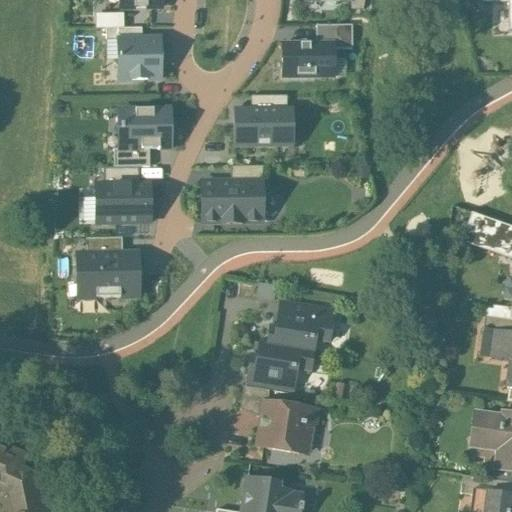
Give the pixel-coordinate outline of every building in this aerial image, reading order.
[(120,0),(120,10),(160,9),(160,0),(120,0)] [(352,0),(353,4),(350,4),(350,11),(362,11),(364,0),(352,0)] [(280,43),(281,82),(334,80),(334,42),(280,43)] [(160,43),(121,44),(122,80),(160,79),(160,43)] [(286,109),(286,97),(250,98),(250,110),(286,109)] [(286,109),(250,110),(232,110),(233,150),(293,149),(292,109),(286,109)] [(169,111),(120,112),(121,151),(121,152),(149,151),(169,151),(169,111)] [(149,169),(149,151),(121,152),(121,151),(113,151),(113,169),(138,169),(149,169)] [(230,168),(230,184),(261,184),(261,185),(266,185),(266,168),(230,168)] [(139,185),(138,169),(113,169),(102,170),(103,186),(139,185)] [(230,184),(201,184),(202,224),(222,224),(222,226),(242,226),(242,224),(261,224),(261,185),(261,184),(230,184)] [(103,186),(95,186),(95,226),(149,225),(149,185),(139,185),(103,186)] [(511,229),(470,214),(460,244),(511,261),(511,229)] [(121,255),(121,240),(85,240),(86,256),(121,255)] [(137,255),(121,255),(86,256),(77,256),(77,300),(137,299),(137,255)] [(332,313),(280,304),(278,316),(330,324),(332,313)] [(330,324),(278,316),(276,330),(270,329),(267,346),(259,345),(259,346),(311,354),(313,341),(327,344),(330,324)] [(511,322),(508,322),(483,319),(482,331),(511,334),(511,322)] [(511,334),(482,331),(481,332),(490,334),(487,356),(511,359),(511,389),(508,389),(507,391),(511,391),(511,334)] [(259,346),(257,359),(251,358),(248,377),(293,384),(295,370),(308,373),(311,354),(259,346)] [(293,384),(248,377),(246,389),(268,392),(291,396),(293,384)] [(246,389),(242,388),(239,411),(257,418),(260,419),(263,404),(266,404),(268,392),(246,389)] [(266,404),(263,404),(260,419),(256,449),(304,456),(308,429),(313,429),(316,412),(266,404)] [(511,416),(504,415),(503,419),(476,416),(473,441),(500,445),(496,469),(511,470),(511,416)] [(0,490),(7,494),(9,490),(14,493),(17,511),(45,511),(42,497),(34,498),(29,474),(19,469),(25,455),(16,451),(15,453),(9,451),(12,444),(0,438),(0,490)] [(511,470),(496,469),(494,468),(492,482),(511,484),(511,470)] [(511,484),(492,482),(462,478),(459,495),(470,497),(471,491),(510,496),(511,484)] [(270,485),(246,481),(241,511),(301,511),(303,506),(298,506),(300,497),(290,496),(290,494),(269,491),(270,485)] [(511,511),(511,496),(510,496),(471,491),(470,497),(468,511),(511,511)]
